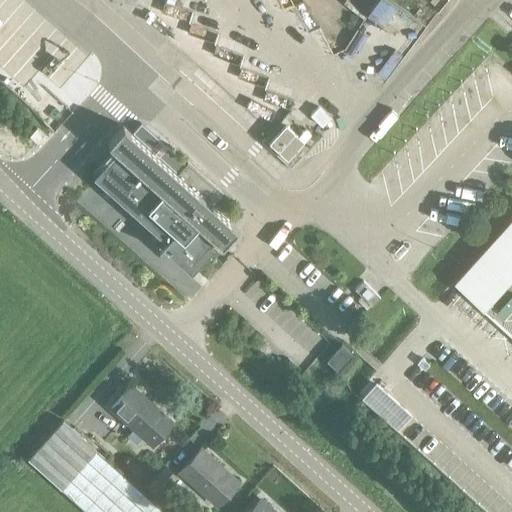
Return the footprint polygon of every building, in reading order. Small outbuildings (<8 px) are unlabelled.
[(285,124),(269,142),(287,159),(303,141),(285,124)] [(187,162),(176,174),(123,125),(107,143),(120,154),(100,176),(168,237),(158,248),(158,249),(169,238),(189,255),(208,234),(221,245),(221,244),(235,229),(236,228),(235,227),(211,205),(209,207),(202,201),(215,187),(187,162)] [(511,214),(454,279),(484,306),(511,274),(511,214)] [(363,279),(354,288),(361,295),(357,299),(366,308),(370,304),(371,305),(380,296),(363,279)] [(326,360),(336,369),(350,353),(340,344),(326,360)] [(109,407),(133,428),(127,435),(136,444),(142,437),(151,444),(171,421),(130,384),(109,407)] [(166,511),(62,419),(27,458),(88,511),(166,511)] [(214,503),(236,478),(200,446),(178,471),(214,503)] [(158,494),(174,475),(163,466),(146,484),(158,494)] [(272,511),(256,498),(244,511),(272,511)]
